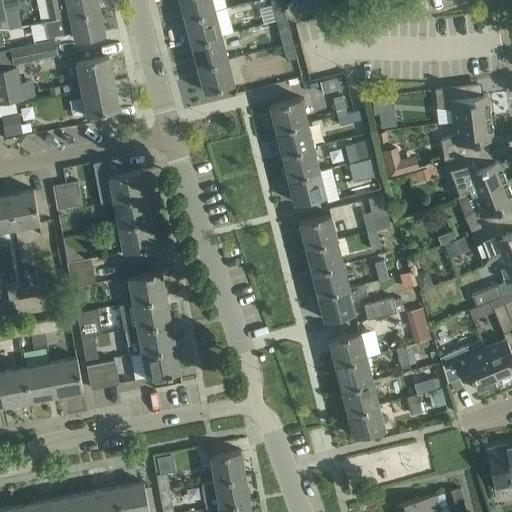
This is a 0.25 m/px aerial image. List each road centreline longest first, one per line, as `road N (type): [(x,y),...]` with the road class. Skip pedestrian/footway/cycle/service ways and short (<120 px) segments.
road 1 (residential): [(258,401),(173,139)]
road 2 (residential): [(0,451),(258,401)]
road 3 (residential): [(0,162),(173,139)]
road 4 (residential): [(173,139),(138,0)]
